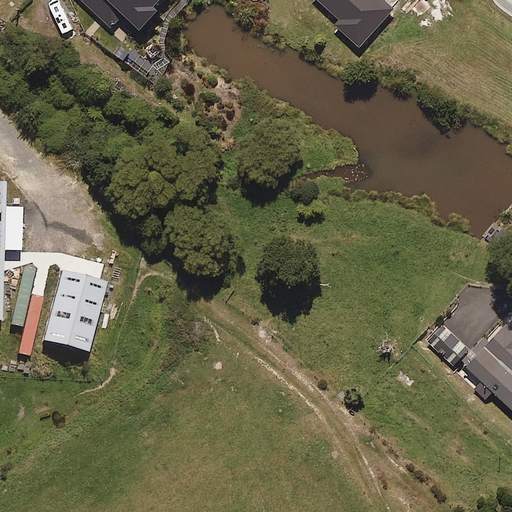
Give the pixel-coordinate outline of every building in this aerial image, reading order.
[(78,0),(114,33),(124,22),(140,36),(161,13),(158,10),(166,0),(78,0)] [(0,323),(1,323),(3,247),(10,247),(10,230),(18,230),(18,197),(4,196),(4,187),(0,186),(0,323)] [(105,286),(60,275),(42,346),(87,357),(105,286)] [(443,324),(427,341),(454,366),(470,348),(443,324)] [(511,329),(508,325),(467,368),(482,382),(475,390),(486,400),(493,392),(511,409),(511,329)]
